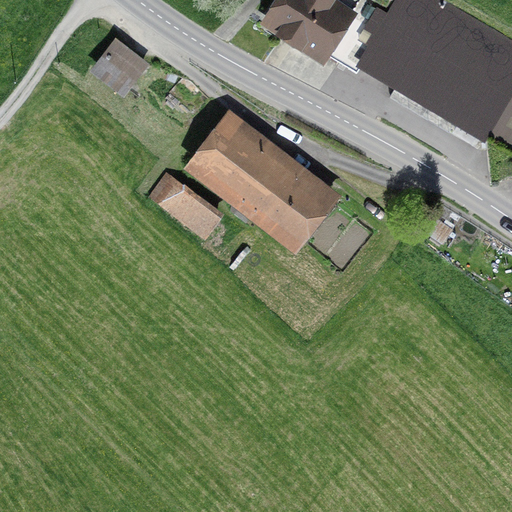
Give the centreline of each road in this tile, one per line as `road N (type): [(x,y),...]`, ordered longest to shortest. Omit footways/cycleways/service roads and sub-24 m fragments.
road 1 (tertiary): [(138,0),(511,220)]
road 2 (track): [(90,0),(0,117)]
